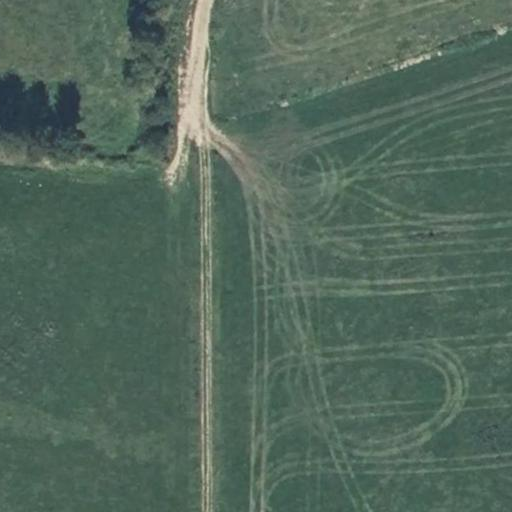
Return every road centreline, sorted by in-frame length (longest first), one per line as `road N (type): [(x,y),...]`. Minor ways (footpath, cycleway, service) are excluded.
road 1 (track): [(210,0),(200,47),(204,135),(511,38)]
road 2 (track): [(207,511),(204,135)]
